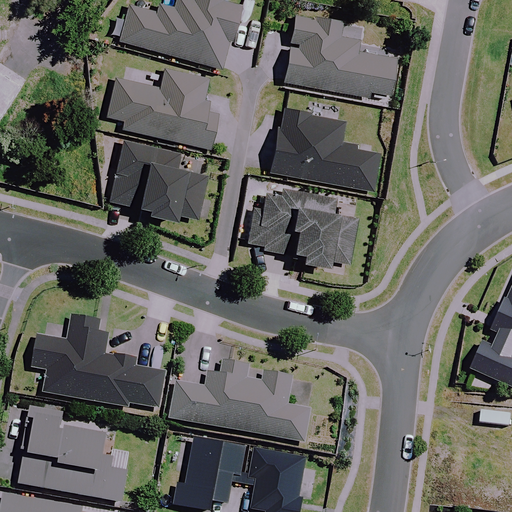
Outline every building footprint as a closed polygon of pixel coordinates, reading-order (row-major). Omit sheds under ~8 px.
[(216,0),(192,0),(192,2),(186,0),(176,0),(174,11),(151,4),(149,13),(124,6),(115,41),(222,71),(240,6),(216,0)] [(342,22),(317,18),(316,22),(294,19),(283,85),(368,98),(368,94),(389,97),(395,61),(356,55),(358,43),(339,40),(342,22)] [(0,126),(29,83),(0,63),(0,126)] [(160,89),(133,83),(116,79),(107,120),(124,124),(122,131),(209,151),(217,117),(208,115),(211,101),(204,99),(208,82),(164,72),(160,89)] [(343,124),(283,111),(270,172),(370,194),(378,156),(338,147),(343,124)] [(178,156),(123,144),(111,205),(147,213),(146,217),(174,223),(175,217),(196,222),(205,179),(175,172),(178,156)] [(281,191),(280,198),(265,195),(262,215),(253,213),(247,249),(301,258),(299,265),(326,270),(328,262),(347,266),(355,221),(333,217),(336,201),(281,191)] [(511,275),(488,329),(495,332),(489,346),(479,342),(467,369),(511,388),(511,355),(509,354),(511,348),(511,275)] [(99,322),(73,319),(70,344),(37,339),(33,368),(49,370),(46,395),(158,409),(162,374),(136,371),(137,361),(104,357),(107,336),(98,335),(99,322)] [(248,368),(224,363),(221,377),(209,375),(206,391),(178,386),(172,422),(304,446),(310,413),(286,408),(292,378),(264,373),(262,385),(245,382),(248,368)] [(62,423),(36,419),(35,426),(29,457),(25,457),(20,487),(122,505),(127,474),(101,470),(106,440),(60,432),(62,423)] [(245,448),(194,438),(185,488),(178,487),(174,509),(188,511),(209,511),(211,503),(226,506),(230,483),(242,485),(244,476),(239,475),(245,448)] [(299,511),(302,501),(297,500),(305,458),(254,449),(249,477),(244,476),(242,485),(254,487),(250,511),(256,511),(299,511)] [(79,511),(80,509),(34,500),(6,495),(2,511),(79,511)]
